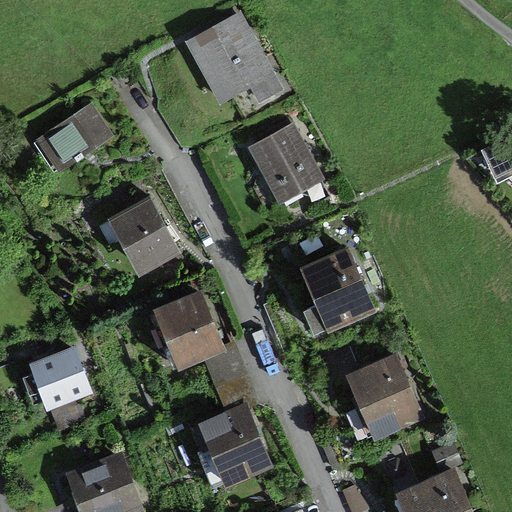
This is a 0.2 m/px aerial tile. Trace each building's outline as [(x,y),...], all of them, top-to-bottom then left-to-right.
[(240,16),(192,42),(222,98),(248,84),(256,100),(279,88),(240,16)] [(91,105),(40,140),(59,169),(111,134),(91,105)] [(293,128),(255,148),(281,197),(319,177),(293,128)] [(175,250),(149,202),(113,221),(140,269),(175,250)] [(345,251),(304,269),(330,327),(371,308),(345,251)] [(198,295),(159,311),(181,365),(220,349),(198,295)] [(88,390),(72,350),(33,365),(49,405),(88,390)] [(394,358),(353,376),(378,433),(419,415),(394,358)] [(251,405),(204,424),(227,481),(274,462),(251,405)] [(126,511),(139,507),(121,458),(71,476),(84,511),(126,511)] [(469,511),(452,473),(402,495),(409,511),(469,511)]
